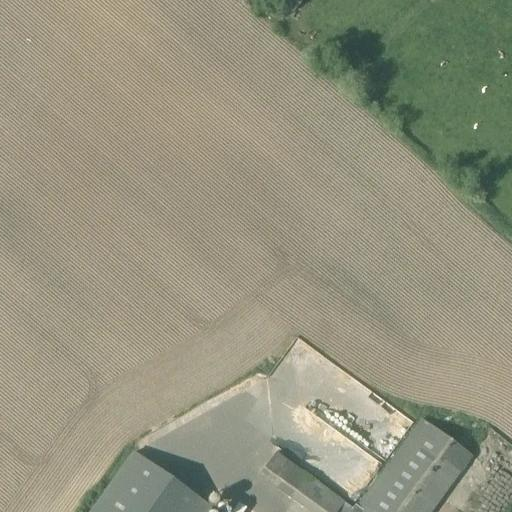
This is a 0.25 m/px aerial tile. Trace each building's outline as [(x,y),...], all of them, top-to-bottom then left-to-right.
[(275,0),(292,14),(303,0),(275,0)] [(419,420),(354,510),(276,453),(259,476),(308,511),(431,511),(471,459),(419,420)] [(207,511),(209,509),(132,454),(90,511),(207,511)] [(485,505),(496,511),(508,511),(511,506),(511,476),(505,472),(485,505)] [(225,498),(235,489),(223,477),(213,486),(225,498)]
